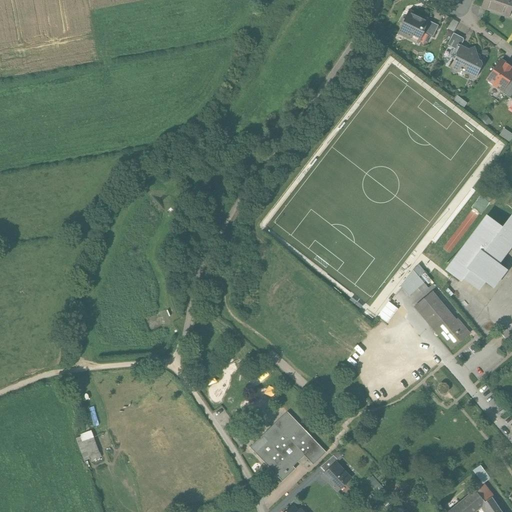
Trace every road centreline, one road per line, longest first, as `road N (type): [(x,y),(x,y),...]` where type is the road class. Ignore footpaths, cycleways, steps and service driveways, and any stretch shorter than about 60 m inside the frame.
road 1 (track): [(0,393),(61,370),(174,364)]
road 2 (residential): [(262,511),(226,436),(174,364)]
